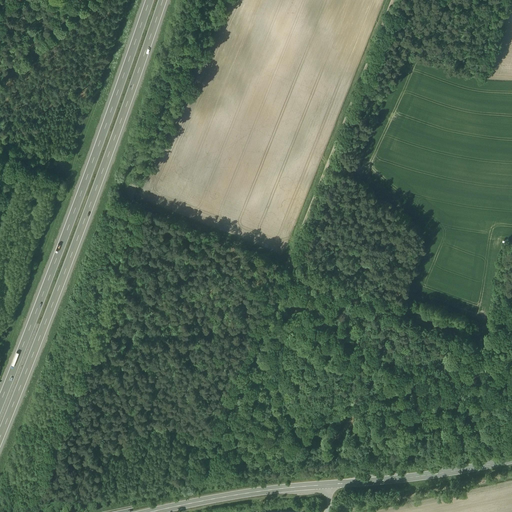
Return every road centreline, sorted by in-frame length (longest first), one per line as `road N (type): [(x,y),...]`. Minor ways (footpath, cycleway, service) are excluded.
road 1 (motorway): [(0,447),(165,0)]
road 2 (motorway): [(149,0),(0,402)]
road 3 (track): [(309,275),(395,0)]
road 4 (unclassified): [(511,353),(309,275)]
road 5 (secondary): [(142,511),(329,484)]
road 6 (secondary): [(329,484),(511,459)]
